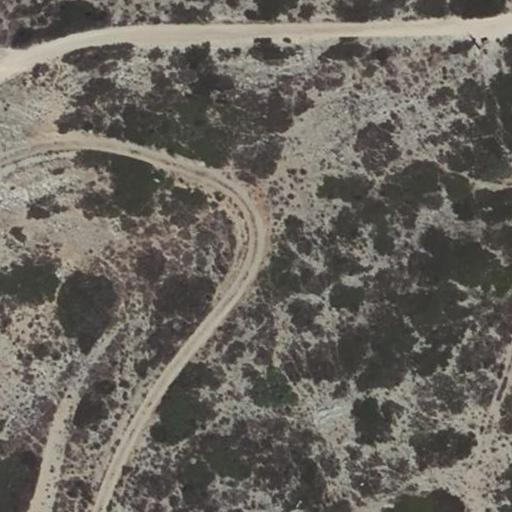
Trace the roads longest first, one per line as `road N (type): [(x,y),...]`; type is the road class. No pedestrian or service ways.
road 1 (track): [(0,162),(71,143),(126,150),(208,179),(249,205),(255,256),(128,434),(99,511)]
road 2 (track): [(0,79),(30,57),(141,35),(511,22)]
